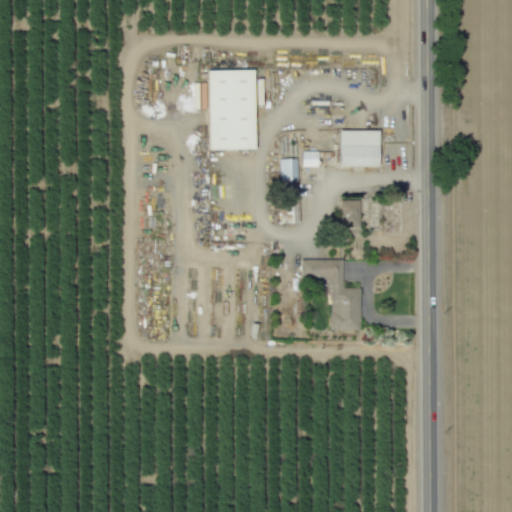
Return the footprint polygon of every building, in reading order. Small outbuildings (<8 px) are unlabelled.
[(206,149),(253,148),(251,69),(205,70),(206,149)] [(337,130),(337,166),(377,166),(376,130),(337,130)] [(300,150),(300,166),(315,166),(316,151),(300,150)] [(276,158),(280,222),(298,222),(294,158),(276,158)] [(338,199),(338,226),(357,226),(357,199),(338,199)] [(299,259),(340,259),(341,288),(357,288),(358,330),(328,330),(327,311),(328,311),(328,276),(298,276),(299,259)]
